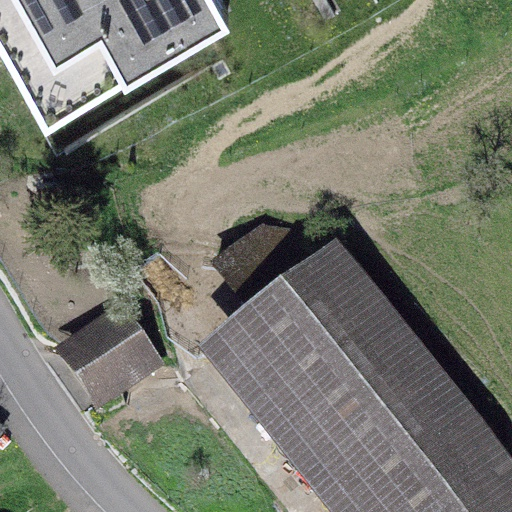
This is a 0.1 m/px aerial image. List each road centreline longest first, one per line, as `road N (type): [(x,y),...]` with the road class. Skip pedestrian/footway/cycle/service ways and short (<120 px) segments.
road 1 (residential): [(0,129),(143,138),(275,117),(388,73),(399,33),(383,0)]
road 2 (residential): [(0,345),(129,511)]
